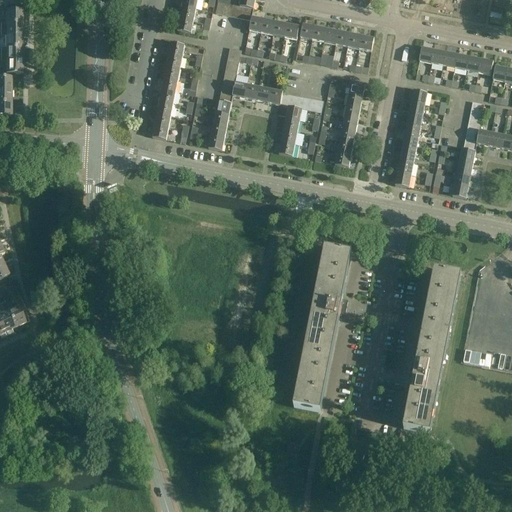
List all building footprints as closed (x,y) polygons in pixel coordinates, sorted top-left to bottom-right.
[(198,0),(183,0),(182,9),(196,11),(198,0)] [(255,0),(241,0),(240,8),(241,8),(247,10),(253,11),(254,11),(255,0)] [(223,5),(218,4),(216,15),(222,17),(224,5),(223,5)] [(229,6),(227,18),(233,19),(235,7),(229,6)] [(235,7),(233,19),(239,20),(241,8),(240,8),(235,7)] [(241,8),(239,20),(245,21),(247,10),(241,8)] [(196,11),(182,9),(180,20),(194,23),(196,11)] [(251,22),(252,19),(253,11),(247,10),(245,21),(251,22)] [(5,11),(5,24),(23,24),(23,11),(5,11)] [(261,35),(264,21),(252,19),(251,22),(249,33),(261,35)] [(177,33),(191,35),(194,23),(180,20),(177,33)] [(264,21),(261,35),(273,37),(275,23),(264,21)] [(275,23),(273,37),(284,40),(287,26),(275,23)] [(1,37),(5,36),(5,37),(23,37),(23,24),(5,24),(1,24),(1,37)] [(203,25),(200,37),(208,39),(210,32),(211,26),(205,25),(203,25)] [(297,42),(300,28),(287,26),(284,40),(297,42)] [(303,26),(300,40),(312,42),(315,28),(303,26)] [(324,45),(327,30),(315,28),(312,42),(324,45)] [(336,47),(339,33),(327,30),(324,45),(336,47)] [(348,49),(350,35),(339,33),(336,47),(348,49)] [(359,52),(362,37),(350,35),(348,49),(359,52)] [(23,37),(5,37),(5,49),(5,50),(23,50),(23,37)] [(371,54),(374,40),(362,37),(359,52),(371,54)] [(185,47),(171,44),(168,57),(182,59),(185,47)] [(1,62),(5,62),(23,62),(23,50),(5,50),(5,49),(1,49),(1,62)] [(422,49),(419,64),(431,66),(434,52),(422,49)] [(240,58),(242,52),(230,50),(229,56),(240,59),(240,58)] [(245,50),(244,56),(256,59),(258,52),(245,50)] [(434,52),(431,66),(443,68),(446,54),(434,52)] [(446,54),(443,68),(455,70),(458,56),(446,54)] [(274,61),(274,62),(280,63),(281,57),(270,55),(269,60),(274,61)] [(239,65),(239,64),(240,59),(229,56),(227,62),(239,65)] [(321,59),(320,67),(331,69),(333,63),(334,58),(322,56),(321,59)] [(458,56),(455,70),(467,73),(469,59),(458,56)] [(182,59),(168,57),(166,68),(180,71),(182,59)] [(469,59),(467,73),(478,75),(481,61),(469,59)] [(491,77),(493,63),(481,61),(478,75),(491,77)] [(23,62),(5,62),(5,74),(23,74),(23,62)] [(226,68),(238,70),(239,65),(227,62),(226,68)] [(180,71),(166,68),(164,80),(178,83),(180,71)] [(225,74),(237,76),(238,70),(226,68),(225,74)] [(495,68),(493,82),(505,84),(508,70),(495,68)] [(224,80),(236,82),(237,76),(225,74),(224,80)] [(0,91),(11,91),(11,78),(0,78),(0,91)] [(429,78),(428,84),(434,85),(440,86),(441,80),(429,78)] [(178,83),(164,80),(161,92),(176,95),(178,83)] [(235,88),(235,84),(236,82),(224,80),(223,86),(235,88)] [(235,88),(233,94),(232,98),(245,101),(247,86),(235,84),(235,88)] [(349,96),(363,99),(365,87),(351,84),(349,96)] [(195,98),(196,93),(197,87),(192,86),(190,91),(189,97),(195,98)] [(222,91),(233,94),(235,88),(223,86),(222,91)] [(247,86),(245,101),(256,103),(259,89),(247,86)] [(259,89),(256,103),(268,105),(271,91),(259,89)] [(11,91),(0,91),(0,104),(11,104),(11,91)] [(283,95),(283,93),(271,91),(268,105),(280,108),(280,107),(283,95)] [(176,95),(161,92),(159,104),(173,106),(176,95)] [(428,95),(413,92),(411,104),(425,107),(428,95)] [(283,95),(280,107),(286,108),(289,96),(283,95)] [(363,99),(349,96),(346,108),(360,111),(363,99)] [(219,103),(231,105),(232,99),(221,97),(219,103)] [(294,97),(292,109),(298,110),(300,99),(294,97)] [(300,99),(298,110),(302,111),(304,112),(306,100),(300,99)] [(306,100),(304,112),(309,113),(312,101),(306,100)] [(312,101),(309,113),(315,114),(317,102),(312,101)] [(321,115),(324,103),(317,102),(315,114),(316,114),(321,115)] [(219,103),(218,103),(215,115),(229,118),(232,105),(231,105),(219,103)] [(11,104),(0,104),(0,117),(11,117),(11,104)] [(173,106),(159,104),(157,115),(171,118),(173,106)] [(425,107),(411,104),(409,116),(423,119),(425,107)] [(471,110),(483,112),(484,106),(473,104),(471,110)] [(286,121),(300,124),(302,111),(298,110),(292,109),(288,108),(286,121)] [(360,111),(346,108),(344,120),(358,122),(360,111)] [(171,118),(157,115),(154,127),(169,130),(171,118)] [(213,127),(227,129),(229,118),(215,115),(213,127)] [(482,118),(470,115),(469,121),(481,124),(482,118)] [(423,119),(409,116),(406,128),(421,131),(423,119)] [(358,122),(344,120),(342,131),(356,134),(358,122)] [(283,133),(297,135),(300,124),(286,121),(283,133)] [(481,124),(469,121),(468,127),(480,129),(481,124)] [(152,139),(166,142),(169,130),(154,127),(152,139)] [(211,138),(225,141),(227,129),(213,127),(211,138)] [(480,129),(468,127),(467,133),(479,135),(479,132),(480,129)] [(421,131),(406,128),(404,140),(418,142),(421,131)] [(356,134),(342,131),(339,143),(354,146),(356,134)] [(488,148),(491,134),(479,132),(479,135),(477,141),(476,146),(488,148)] [(281,144),(295,147),(297,135),(283,133),(281,144)] [(479,135),(467,133),(466,139),(477,141),(479,135)] [(491,134),(488,148),(500,150),(503,136),(491,134)] [(511,138),(503,136),(500,150),(511,153),(511,151),(511,138)] [(208,150),(222,153),(225,141),(211,138),(208,150)] [(477,141),(466,139),(465,145),(476,147),(476,146),(477,141)] [(418,142),(404,140),(402,151),(416,154),(418,142)] [(354,146),(339,143),(337,155),(351,158),(354,146)] [(295,147),(281,144),(279,156),(293,159),(295,147)] [(463,151),(475,153),(476,147),(465,145),(463,151)] [(463,151),(462,150),(459,163),(473,166),(476,153),(475,153),(463,151)] [(416,154),(402,151),(399,163),(414,166),(416,154)] [(335,167),(349,170),(351,158),(337,155),(335,167)] [(414,166),(399,163),(397,175),(411,178),(414,166)] [(457,175),(471,177),(473,166),(459,163),(457,175)] [(395,187),(409,190),(411,178),(397,175),(395,187)] [(454,186),(469,189),(471,177),(457,175),(454,186)] [(452,198),(466,201),(469,189),(454,186),(452,198)] [(174,245),(162,308),(225,321),(237,258),(174,245)] [(326,251),(295,409),(318,414),(337,320),(344,321),(348,302),(340,300),(349,255),(326,251)] [(0,280),(9,276),(4,266),(0,267),(0,280)] [(429,435),(460,277),(437,273),(419,366),(411,365),(408,385),(415,386),(406,431),(429,435)] [(19,309),(18,307),(8,311),(16,328),(26,324),(21,313),(19,309)] [(0,309),(0,320),(6,333),(16,328),(8,311),(3,313),(1,309),(0,309)] [(288,444),(286,456),(285,461),(295,462),(298,446),(288,444)]
